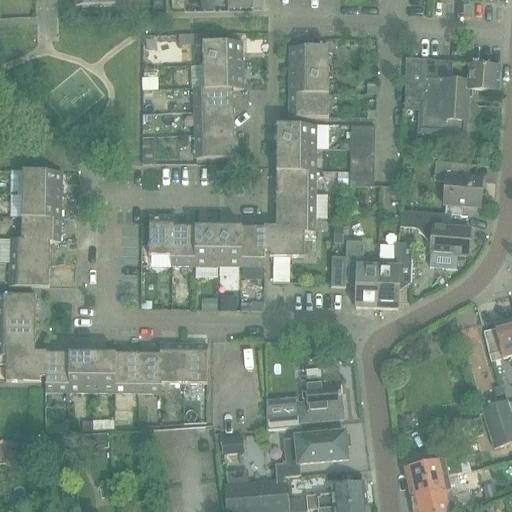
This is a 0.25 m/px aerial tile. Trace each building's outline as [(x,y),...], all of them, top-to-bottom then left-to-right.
[(171,0),(172,11),(184,11),(184,0),(171,0)] [(227,0),(227,10),(252,9),(251,0),(227,0)] [(203,45),(203,69),(243,68),(242,44),(203,45)] [(290,50),(289,74),(329,74),(329,50),(290,50)] [(406,61),(405,104),(422,106),(420,134),(465,137),(468,92),(499,94),(499,93),(501,69),(468,66),(467,82),(451,81),(452,64),(406,61)] [(203,69),(204,92),(204,93),(233,92),(243,92),(243,68),(203,69)] [(289,74),(289,96),(328,96),(329,74),(289,74)] [(193,92),(194,115),(234,114),(233,92),(204,93),(204,92),(193,92)] [(328,96),(289,96),(289,120),(328,120),(328,96)] [(194,115),(195,139),(234,137),(234,114),(194,115)] [(277,127),(277,151),(316,152),(316,128),(277,127)] [(375,129),(352,129),(351,141),(375,142),(375,129)] [(234,137),(195,139),(196,161),(235,160),(234,137)] [(375,142),(351,141),(351,153),(375,154),(375,142)] [(277,151),(276,174),(316,174),(316,152),(277,151)] [(375,154),(351,153),(351,165),(374,166),(375,154)] [(445,217),(451,217),(461,218),(462,208),(480,209),(482,180),(468,179),(469,166),(437,164),(436,184),(447,184),(445,207),(446,207),(445,217)] [(351,165),(350,177),(374,178),(374,166),(351,165)] [(23,174),(22,195),(62,196),(62,175),(23,174)] [(276,174),(276,197),(315,197),(316,174),(276,174)] [(374,178),(350,177),(350,189),(374,190),(374,178)] [(22,195),(22,218),(61,219),(62,196),(22,195)] [(276,197),(276,219),(315,220),(315,197),(276,197)] [(427,242),(431,243),(430,256),(437,256),(436,268),(437,271),(440,272),(452,273),(455,273),(456,270),(457,258),(468,259),(470,231),(450,229),(451,217),(445,217),(401,213),(400,229),(417,231),(427,242)] [(22,218),(21,241),(21,243),(50,243),(50,245),(60,245),(61,219),(22,218)] [(149,258),(169,258),(172,258),(173,229),(174,229),(174,219),(149,218),(149,258)] [(315,220),(276,219),(276,228),(274,228),(273,258),(270,258),(270,259),(304,260),(305,243),(315,244),(315,220)] [(241,230),(240,269),(264,269),(265,228),(264,228),(264,230),(241,230)] [(169,268),(196,269),(196,229),(174,229),(173,229),(172,258),(169,258),(169,268)] [(196,269),(218,269),(219,230),(196,229),(196,269)] [(218,269),(240,269),(241,230),(219,230),(218,269)] [(11,241),(10,265),(49,266),(50,245),(50,243),(21,243),(21,241),(11,241)] [(355,310),(378,311),(379,269),(367,269),(367,261),(364,261),(365,245),(347,244),(346,260),(332,259),(331,289),(346,290),(346,285),(356,285),(355,310)] [(380,257),(379,269),(378,311),(398,312),(399,287),(410,287),(412,247),(395,246),(394,257),(380,257)] [(49,266),(10,265),(9,289),(49,290),(49,266)] [(0,297),(0,320),(36,321),(36,298),(0,297)] [(0,320),(0,343),(35,344),(36,321),(0,320)] [(511,323),(502,326),(500,321),(493,323),(494,328),(495,331),(483,334),(491,364),(511,359),(511,363),(511,323)] [(35,344),(0,343),(0,367),(6,368),(6,384),(40,384),(40,377),(37,377),(37,353),(35,353),(35,344)] [(160,346),(160,357),(160,386),(161,386),(184,386),(184,347),(160,346)] [(207,347),(184,347),(184,386),(207,387),(207,347)] [(46,395),(69,395),(69,356),(47,355),(47,353),(46,353),(46,395)] [(69,395),(91,395),(91,356),(69,356),(69,395)] [(91,395),(114,395),(114,356),(91,356),(91,395)] [(114,395),(137,395),(137,357),(114,356),(114,395)] [(137,357),(137,395),(160,396),(161,386),(160,386),(160,357),(137,357)] [(298,416),(266,419),(266,433),(299,430),(299,426),(343,422),(342,412),(343,412),(339,370),(323,371),(324,382),(305,384),(307,405),(297,406),(298,416)] [(269,400),(294,398),(293,385),(267,387),(269,400)] [(482,410),(494,451),(511,445),(511,417),(508,402),(482,410)] [(65,417),(79,417),(79,404),(65,405),(65,417)] [(206,413),(187,413),(188,426),(206,426),(206,413)] [(275,466),(276,483),(285,482),(285,480),(301,479),(300,467),(347,462),(346,449),(350,449),(349,437),(345,437),(345,435),(296,439),(296,441),(284,442),(286,465),(275,466)] [(459,458),(405,470),(410,497),(449,488),(447,478),(463,475),(459,458)] [(289,511),(288,502),(287,482),(285,482),(276,483),(224,487),(226,511),(289,511)] [(366,507),(364,485),(331,488),(332,496),(306,499),(306,500),(288,502),(289,511),(308,511),(334,510),(366,507)] [(454,511),(449,488),(410,497),(413,511),(454,511)]
